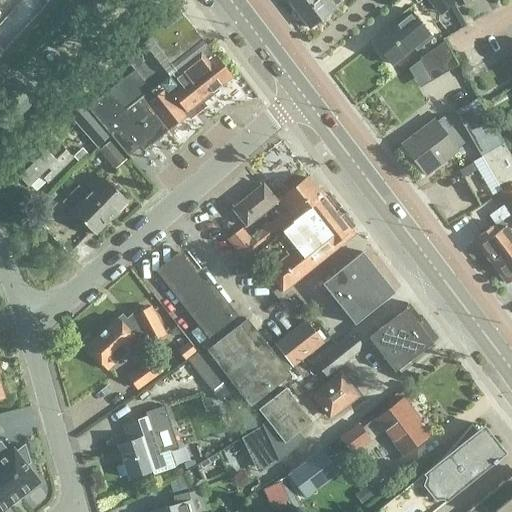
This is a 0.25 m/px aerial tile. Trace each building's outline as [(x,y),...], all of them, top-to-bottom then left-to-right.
[(0,0),(0,86),(80,0),(0,0)] [(291,0),(289,2),(309,28),(341,4),(338,0),(291,0)] [(453,4),(450,0),(427,0),(439,15),(453,4)] [(168,78),(206,47),(177,10),(140,39),(131,25),(113,43),(135,71),(110,90),(127,111),(141,100),(150,92),(168,78)] [(373,44),(391,66),(413,48),(416,51),(431,39),(408,10),(393,22),(396,26),(373,44)] [(360,37),(349,50),(359,58),(370,45),(360,37)] [(444,42),(419,59),(432,81),(458,66),(444,42)] [(127,111),(110,90),(87,108),(131,162),(132,161),(128,157),(140,148),(143,152),(187,117),(190,121),(206,108),(204,104),(218,93),(216,90),(231,79),(206,47),(168,78),(150,92),(141,100),(127,111)] [(459,109),(485,153),(501,144),(475,99),(459,109)] [(71,119),(82,130),(97,147),(109,137),(83,108),(71,119)] [(435,124),(433,121),(401,146),(424,177),(457,152),(446,138),(453,132),(443,119),(435,124)] [(457,147),(466,162),(480,154),(471,139),(457,147)] [(115,170),(127,160),(111,141),(99,151),(115,170)] [(46,154),(34,142),(21,155),(16,151),(5,162),(9,166),(9,167),(28,187),(48,167),(55,175),(71,159),(56,144),(46,154)] [(511,185),(511,162),(501,144),(485,153),(480,156),(501,192),(511,185)] [(82,149),(73,157),(79,164),(88,155),(82,149)] [(473,164),(459,172),(463,179),(477,171),(473,164)] [(88,197),(110,219),(127,202),(105,180),(102,183),(96,176),(85,187),(92,194),(88,197)] [(321,199),(306,180),(280,201),(296,220),(301,216),(321,199)] [(247,228),(277,202),(263,185),(233,211),(247,228)] [(511,185),(501,192),(497,195),(511,218),(511,185)] [(110,219),(88,197),(84,201),(78,195),(67,206),(73,212),(72,214),(94,236),(110,219)] [(289,227),(282,232),(295,248),(266,272),(282,293),(288,288),(289,289),(307,274),(307,273),(313,268),(309,263),(328,249),(351,231),(324,196),(321,199),(301,216),(296,220),(293,223),(292,223),(289,227)] [(43,206),(47,210),(54,203),(50,199),(43,206)] [(292,223),(293,223),(284,212),(251,239),(243,228),(228,240),(244,259),(276,233),(277,234),(281,230),(282,232),(289,227),(292,223)] [(511,237),(504,227),(480,245),(492,261),(490,263),(506,284),(511,279),(511,237)] [(207,351),(232,383),(250,406),(289,376),(286,372),(322,344),(305,322),(269,351),(246,321),(241,325),(182,250),(157,270),(215,345),(207,351)] [(362,253),(322,285),(354,325),(394,294),(393,292),(392,293),(382,280),(379,282),(375,276),(377,274),(371,267),(370,268),(361,256),(363,255),(362,253)] [(433,344),(421,328),(424,325),(416,314),(414,315),(406,304),(405,305),(408,308),(367,339),(394,374),(398,370),(401,373),(412,365),(410,362),(433,344)] [(117,357),(119,359),(138,343),(136,340),(143,333),(149,344),(165,336),(151,310),(136,317),(135,314),(122,325),(117,320),(86,348),(104,368),(117,357)] [(364,348),(354,335),(316,365),(326,378),(364,348)] [(191,364),(215,395),(231,382),(207,351),(201,355),(191,364)] [(138,391),(163,373),(163,372),(154,358),(128,377),(138,391)] [(330,417),(357,397),(341,375),(314,395),(330,417)] [(298,448),(291,439),(311,423),(285,389),(259,410),(267,421),(262,425),(262,426),(278,462),(279,463),(298,448)] [(409,415),(413,412),(404,399),(375,421),(402,456),(427,438),(409,415)] [(130,479),(153,471),(154,474),(175,467),(170,450),(162,453),(150,417),(124,426),(129,442),(119,446),(130,479)] [(441,460),(412,484),(382,507),(382,508),(377,511),(434,511),(493,464),(494,465),(498,462),(497,462),(506,454),(484,426),(477,431),(473,425),(472,424),(441,460)] [(340,439),(352,455),(372,441),(360,425),(340,439)] [(278,462),(262,426),(242,436),(253,460),(258,458),(263,469),(278,462)] [(13,450),(9,452),(1,442),(0,442),(0,511),(1,511),(39,483),(25,465),(28,463),(23,447),(16,453),(13,450)] [(305,499),(340,472),(324,450),(288,477),(305,499)] [(511,511),(511,476),(478,503),(485,511),(511,511)] [(300,511),(285,479),(273,484),(286,511),(300,511)] [(368,486),(355,496),(363,505),(375,496),(368,486)] [(172,497),(174,506),(154,511),(192,511),(188,493),(172,497)]
